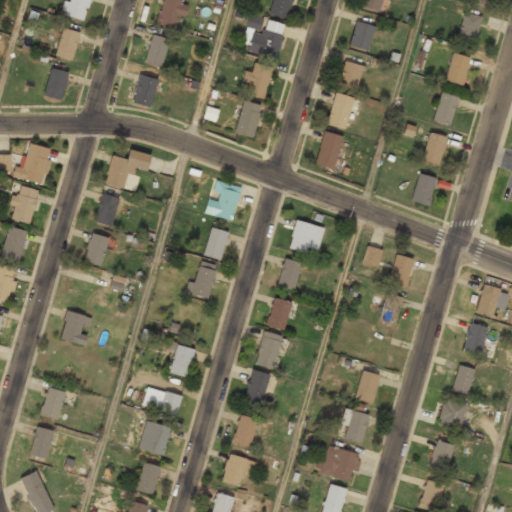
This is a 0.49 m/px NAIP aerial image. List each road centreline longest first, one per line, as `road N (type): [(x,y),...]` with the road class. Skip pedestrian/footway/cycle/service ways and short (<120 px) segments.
road 1 (residential): [(175,511),(324,0)]
road 2 (tertiary): [(0,124),(151,132),(458,242)]
road 3 (residential): [(0,433),(126,0)]
road 4 (residential): [(374,511),(458,242)]
road 5 (residential): [(458,242),(511,56)]
